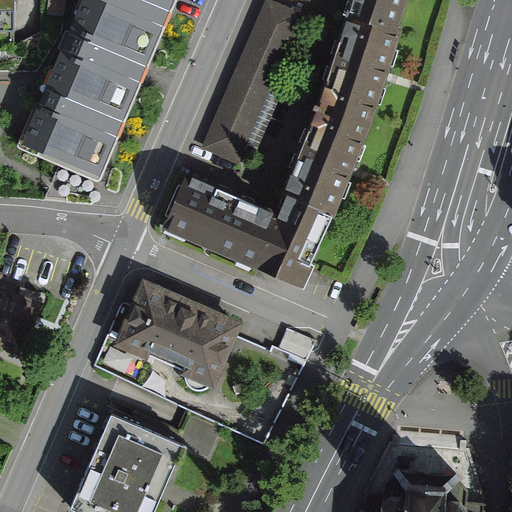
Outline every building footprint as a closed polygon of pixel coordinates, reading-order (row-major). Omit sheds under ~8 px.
[(171,0),(81,0),(25,139),(102,170),(118,131),(109,127),(111,121),(114,113),(124,118),(141,76),(131,71),(137,57),(149,61),(166,20),(155,16),(158,8),(161,1),(170,5),(171,0)] [(300,13),(269,0),(208,144),(239,157),(300,13)] [(352,0),(350,10),(401,25),(408,0),(352,0)] [(324,94),(374,113),(401,25),(350,10),(324,94)] [(374,113),(324,94),(287,185),(336,206),(374,113)] [(185,170),(161,226),(203,244),(275,274),(303,285),(336,206),(287,185),(277,208),(185,170)] [(0,342),(17,349),(30,318),(42,287),(0,270),(0,342)] [(197,306),(142,283),(114,350),(214,393),(243,325),(197,306)] [(77,511),(152,511),(180,441),(107,413),(90,457),(69,509),(77,511)] [(360,507),(359,511),(483,511),(485,502),(465,500),(466,489),(442,487),(444,464),(403,461),(401,482),(384,480),(383,489),(369,488),(368,508),(360,507)]
